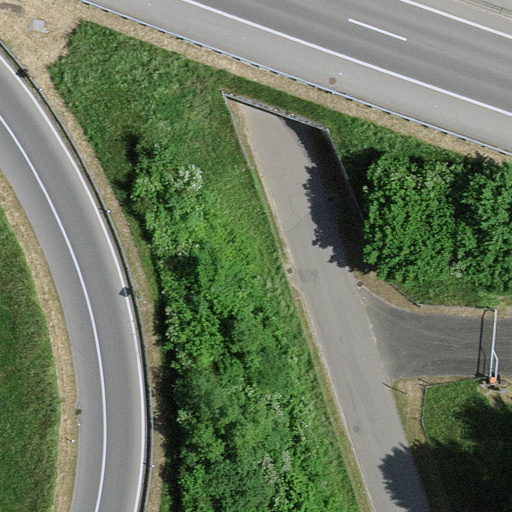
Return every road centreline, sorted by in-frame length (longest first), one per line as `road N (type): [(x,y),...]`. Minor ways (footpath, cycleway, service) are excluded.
road 1 (unclassified): [(403,511),(236,0)]
road 2 (motorway): [(0,86),(81,224),(111,314),(123,388),(116,511)]
road 3 (motorway): [(294,0),(511,75)]
